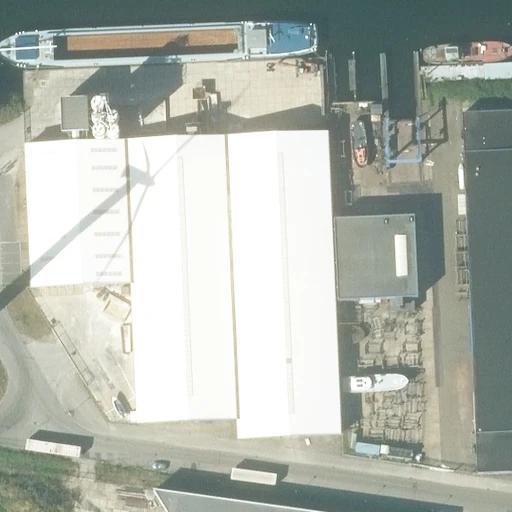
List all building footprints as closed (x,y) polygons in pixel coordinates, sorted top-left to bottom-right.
[(511,16),(420,18),(421,50),(511,47),(511,16)] [(96,102),(67,102),(67,120),(67,134),(96,134),(96,119),(96,102)] [(511,113),(462,116),(477,475),(511,473),(511,113)] [(32,288),(132,285),(138,424),(238,420),(239,439),(339,435),(326,136),(26,148),(32,288)] [(412,299),(416,299),(413,218),(335,222),(338,301),(389,301),(390,311),(413,311),(412,299)] [(303,511),(153,491),(165,511),(303,511)]
